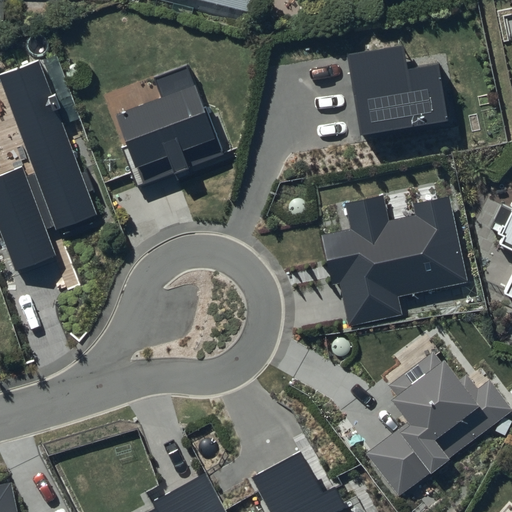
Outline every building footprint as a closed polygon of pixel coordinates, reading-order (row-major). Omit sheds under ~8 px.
[(183,0),(253,16),(256,0),(183,0)] [(346,50),(360,130),(445,115),(435,59),(407,64),(402,40),(346,50)] [(23,166),(0,174),(0,224),(17,269),(57,254),(47,227),(55,224),(58,234),(99,219),(38,60),(0,74),(0,80),(35,172),(27,175),(23,166)] [(137,186),(226,155),(193,60),(158,72),(166,96),(112,115),(137,186)] [(344,205),(349,232),(320,238),(330,287),(340,285),(349,328),(403,317),(399,297),(466,283),(448,199),(413,206),(416,218),(389,223),(384,197),(344,205)] [(511,211),(500,206),(490,228),(500,233),(496,241),(501,244),(498,251),(511,258),(511,275),(501,298),(511,303),(511,211)] [(446,461),(511,412),(489,383),(479,391),(468,376),(457,385),(434,355),(381,395),(409,432),(403,436),(399,431),(366,455),(399,499),(428,477),(430,479),(449,464),(446,461)] [(323,488),(302,449),(252,475),(271,511),(334,511),(334,510),(345,504),(333,482),(323,488)] [(154,511),(151,511),(225,511),(206,474),(150,503),(154,511)] [(18,511),(13,486),(0,488),(0,511),(18,511)]
